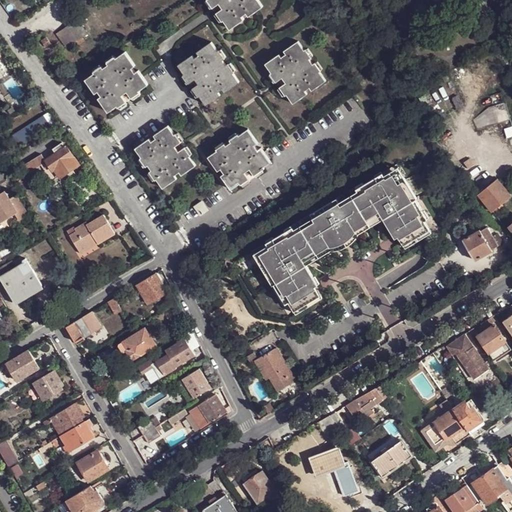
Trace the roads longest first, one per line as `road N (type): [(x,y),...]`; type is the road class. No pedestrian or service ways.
road 1 (unclassified): [(511,281),(254,435)]
road 2 (residential): [(53,326),(143,478),(245,417)]
road 3 (residential): [(167,257),(184,235),(350,124)]
road 4 (residential): [(245,417),(167,257)]
road 5 (residential): [(386,511),(511,426)]
road 6 (unclassified): [(254,435),(128,511)]
road 7 (residential): [(94,153),(14,41)]
road 8 (residential): [(53,326),(167,257)]
road 9 (residential): [(167,257),(94,153)]
